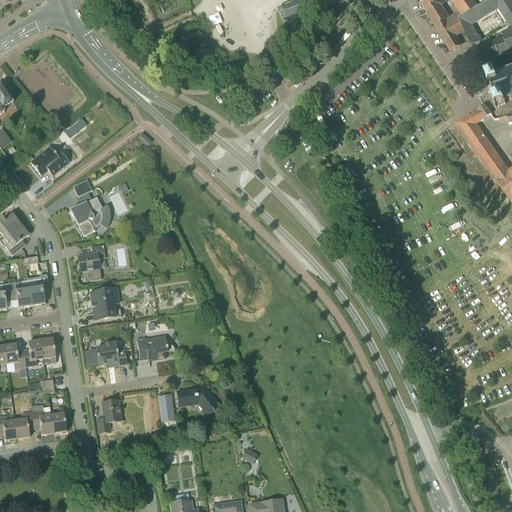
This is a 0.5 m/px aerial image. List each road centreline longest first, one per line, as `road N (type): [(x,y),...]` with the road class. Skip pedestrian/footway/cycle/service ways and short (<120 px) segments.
road 1 (secondary): [(222,176),(329,281),(362,329),(442,511)]
road 2 (secondary): [(431,432),(362,299),(302,218),(243,162)]
road 3 (tertiary): [(267,129),(400,1)]
road 4 (residential): [(66,317),(55,245),(0,168)]
road 5 (secondary): [(131,85),(222,176)]
road 6 (unclassified): [(400,1),(472,107)]
road 7 (secondary): [(234,154),(131,85)]
